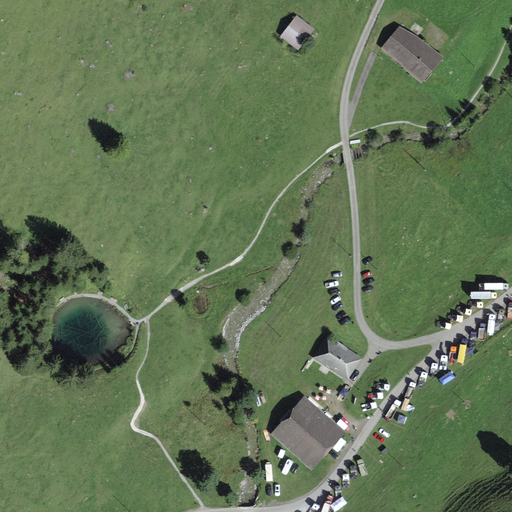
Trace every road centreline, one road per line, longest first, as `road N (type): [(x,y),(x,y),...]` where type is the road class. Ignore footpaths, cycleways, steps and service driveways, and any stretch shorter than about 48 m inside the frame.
road 1 (residential): [(448,341),(380,343),(359,317),(342,116),(380,0)]
road 2 (track): [(360,440),(305,502),(237,511)]
road 3 (unclassified): [(448,341),(360,440)]
